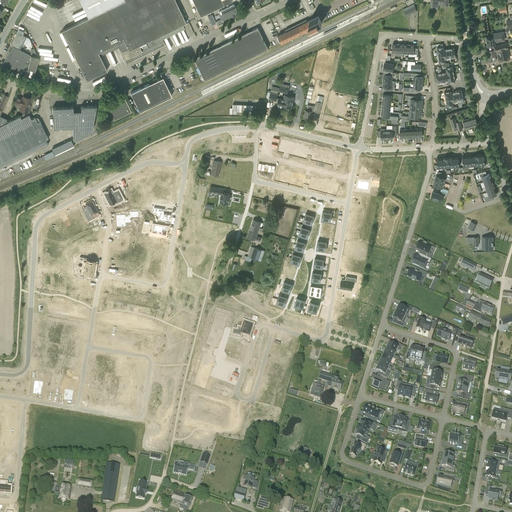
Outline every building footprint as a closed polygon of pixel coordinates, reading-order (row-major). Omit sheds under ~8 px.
[(79,0),(88,17),(62,30),(82,72),(86,80),(107,70),(98,52),(101,51),(103,49),(107,48),(111,46),(114,44),(117,43),(126,63),(165,44),(160,34),(163,33),(167,31),(171,29),(177,26),(180,25),(186,22),(175,0),(79,0)] [(232,1),(231,0),(192,0),(200,16),(232,1)] [(223,20),(238,13),(236,8),(237,7),(237,6),(236,5),(235,5),(234,5),(234,4),(219,12),(223,20)] [(39,20),(43,12),(31,5),(27,13),(39,20)] [(415,9),(414,6),(404,10),(407,16),(416,12),(415,9)] [(212,15),(207,17),(212,25),(216,23),(212,15)] [(322,23),(318,16),(278,35),(281,43),(322,23)] [(183,24),(189,35),(194,33),(188,22),(183,24)] [(194,59),(205,80),(268,49),(258,27),(251,31),(249,32),(221,45),(219,46),(217,47),(194,59)] [(10,45),(12,46),(18,49),(21,45),(26,37),(22,35),(24,32),(18,29),(16,33),(16,34),(14,39),(10,45)] [(494,44),(494,42),(504,40),(503,32),(492,34),(493,36),(486,37),(488,45),(492,45),(492,46),(493,48),(494,48),(495,51),(494,46),(495,46),(494,44)] [(508,49),(506,43),(495,46),(494,46),(495,51),(496,51),(499,62),(510,59),(507,49),(508,49)] [(409,45),(408,54),(417,54),(418,48),(414,48),(414,45),(409,45)] [(39,58),(31,56),(18,49),(12,46),(2,65),(26,72),(25,76),(29,77),(33,78),(36,67),(37,64),(39,58)] [(484,59),(481,60),(481,64),(491,63),(491,57),(492,61),(496,60),(494,50),(489,51),(490,57),(484,58),(484,59)] [(408,61),(407,70),(421,71),(421,65),(415,64),(415,61),(408,61)] [(392,81),(392,76),(395,76),(395,72),(384,72),(384,75),(383,75),(383,81),(392,81)] [(414,82),(422,83),(423,77),(421,77),(421,74),(411,73),(411,77),(414,77),(414,82)] [(163,78),(163,77),(131,92),(139,111),(171,96),(163,78)] [(392,81),(383,81),(383,87),(385,87),(385,90),(394,90),(395,87),(394,87),(394,81),(392,81)] [(422,83),(414,82),(413,88),(403,87),(403,91),(421,92),(421,89),(422,89),(422,83)] [(269,99),(276,100),(277,94),(278,92),(288,94),(289,85),(280,83),(279,87),(272,86),(269,99)] [(131,111),(123,94),(105,103),(113,120),(131,111)] [(4,95),(0,103),(0,107),(2,108),(3,109),(9,97),(4,95)] [(294,97),(285,95),(284,99),(289,100),(289,103),(292,104),(294,97)] [(304,118),(311,119),(312,111),(313,111),(319,113),(322,103),(322,102),(323,97),(321,96),(317,95),(316,101),(314,106),(307,105),(306,110),(305,110),(304,118)] [(411,103),(422,104),(422,100),(415,99),(415,96),(410,95),(409,98),(411,99),(411,103)] [(29,112),(30,108),(29,108),(31,98),(25,97),(25,98),(16,96),(15,103),(21,104),(20,110),(29,112)] [(277,104),(291,108),(292,104),(289,103),(289,100),(284,99),(279,98),(277,104)] [(230,108),(230,114),(232,114),(232,113),(236,113),(236,112),(253,112),(253,105),(233,104),(232,108),(230,108)] [(96,105),(81,106),(81,110),(73,110),(73,106),(52,107),(53,128),(72,127),(73,140),(92,130),(96,105)] [(390,112),(381,111),(381,116),(387,117),(387,119),(392,120),(397,120),(398,120),(398,116),(390,115),(390,112)] [(0,167),(48,144),(46,139),(48,138),(41,124),(40,121),(38,118),(35,117),(31,119),(29,114),(21,118),(20,116),(6,122),(7,119),(0,115),(0,116),(0,117),(0,167)] [(456,122),(454,117),(450,119),(452,127),(457,126),(458,131),(462,130),(460,121),(456,122)] [(465,129),(477,125),(475,118),(463,121),(465,129)] [(387,129),(387,139),(393,139),(393,136),(396,136),(396,126),(392,126),(392,129),(387,129)] [(387,139),(387,129),(381,129),(381,131),(378,131),(378,137),(381,137),(381,139),(387,139)] [(74,146),(71,140),(52,149),(55,155),(74,146)] [(479,155),(479,165),(487,164),(487,161),(485,161),(484,155),(483,155),(479,155)] [(221,162),(213,161),(211,174),(219,175),(221,162)] [(173,172),(173,171),(170,171),(170,172),(164,171),(164,173),(159,172),(160,183),(166,183),(166,179),(176,180),(176,177),(177,177),(177,172),(173,172)] [(483,182),(492,179),(490,174),(486,175),(485,171),(476,175),(477,179),(482,177),(483,182)] [(148,173),(147,173),(143,175),(143,176),(140,178),(143,185),(155,178),(152,172),(148,173)] [(436,175),(435,180),(444,183),(446,176),(441,174),(441,177),(436,175)] [(492,179),(483,182),(485,187),(493,184),(492,179)] [(444,183),(435,180),(433,185),(438,186),(437,188),(441,189),(441,188),(441,187),(442,188),(444,183)] [(368,190),(369,183),(358,181),(357,189),(368,190)] [(493,184),(485,187),(487,192),(495,189),(493,184)] [(495,189),(487,192),(488,196),(484,198),(485,202),(495,198),(494,195),(497,194),(495,189)] [(122,199),(118,191),(112,193),(111,190),(104,194),(109,204),(115,201),(116,202),(122,199)] [(229,197),(230,193),(223,192),(222,192),(221,194),(221,195),(220,199),(220,202),(221,203),(221,204),(226,205),(226,204),(228,204),(228,200),(229,200),(230,197),(229,197)] [(433,192),(431,198),(441,201),(443,195),(433,192)] [(157,199),(156,206),(168,208),(168,204),(167,204),(168,203),(172,204),(173,198),(162,196),(161,200),(157,199)] [(355,196),(354,204),(366,206),(367,198),(363,197),(360,196),(360,197),(355,196)] [(92,201),(91,200),(85,203),(88,209),(84,212),(88,220),(94,217),(93,214),(97,211),(94,205),(95,204),(93,201),(92,201)] [(83,211),(81,212),(80,211),(78,207),(70,211),(76,222),(80,220),(82,223),(88,220),(83,211)] [(158,219),(169,221),(170,214),(163,213),(164,209),(154,207),(153,211),(157,212),(156,214),(159,215),(158,219)] [(138,211),(130,212),(130,215),(128,215),(128,216),(125,216),(125,215),(116,215),(117,227),(126,226),(125,223),(131,223),(131,217),(138,217),(138,211)] [(64,214),(56,218),(63,232),(71,228),(64,214)] [(261,222),(254,219),(250,229),(255,231),(254,231),(256,232),(257,233),(258,230),(261,231),(262,228),(259,227),(261,222)] [(45,228),(44,241),(53,241),(53,234),(54,234),(56,236),(61,234),(54,221),(47,225),(49,228),(45,228)] [(477,224),(471,221),(468,227),(474,230),(477,224)] [(161,233),(166,234),(166,232),(167,226),(153,224),(152,231),(150,231),(149,234),(161,236),(161,233)] [(261,238),(256,236),(257,233),(256,232),(254,231),(255,231),(250,229),(250,232),(249,231),(247,237),(260,241),(261,238)] [(358,232),(350,231),(349,238),(361,240),(362,233),(365,234),(366,230),(358,229),(358,232)] [(114,239),(126,241),(127,238),(132,239),(133,233),(122,231),(122,234),(115,233),(114,239)] [(86,235),(85,245),(87,245),(97,247),(97,245),(98,246),(99,242),(98,242),(98,240),(96,240),(92,239),(92,236),(86,235)] [(154,246),(165,248),(166,241),(158,240),(158,237),(152,236),(152,239),(155,240),(154,246)] [(473,237),(467,237),(467,242),(468,242),(473,242),(473,245),(479,245),(478,237),(473,237)] [(482,242),(485,242),(485,249),(493,249),(492,237),(482,237),(482,242)] [(126,241),(114,239),(113,245),(120,246),(119,249),(127,251),(128,247),(125,247),(126,241)] [(420,242),(416,249),(422,252),(421,255),(431,259),(432,256),(428,254),(432,247),(427,245),(423,243),(420,242)] [(84,251),(83,254),(89,255),(90,252),(94,252),(96,253),(97,247),(87,245),(86,251),(84,251)] [(347,245),(346,253),(355,255),(355,251),(358,251),(358,247),(347,245)] [(165,248),(154,246),(153,252),(150,251),(149,255),(155,256),(156,253),(164,254),(165,248)] [(252,258),(258,260),(262,250),(257,248),(254,247),(250,258),(252,258)] [(42,252),(41,259),(54,259),(54,254),(59,255),(60,249),(50,249),(50,252),(42,252)] [(413,261),(412,262),(414,263),(413,264),(419,267),(419,266),(424,268),(427,263),(429,265),(432,260),(430,259),(421,255),(419,254),(417,257),(415,256),(415,257),(413,261)] [(148,255),(148,258),(151,259),(150,264),(161,266),(163,260),(159,260),(158,259),(159,256),(148,255)] [(94,268),(95,262),(90,261),(88,261),(88,258),(80,256),(79,260),(82,261),(82,266),(94,268)] [(41,259),(41,265),(49,266),(49,269),(55,270),(56,266),(53,266),(54,259),(41,259)] [(464,259),(460,266),(468,269),(471,263),(464,259)] [(146,270),(145,273),(155,275),(156,272),(157,272),(160,273),(161,266),(150,264),(149,270),(146,270)] [(93,274),(94,268),(82,266),(81,271),(80,271),(79,275),(85,277),(86,273),(91,274),(93,274)] [(419,270),(417,273),(411,270),(408,277),(419,282),(422,276),(424,277),(426,274),(419,270)] [(79,286),(91,288),(92,281),(84,280),(85,277),(79,275),(78,275),(78,279),(80,279),(79,286)] [(481,275),(481,276),(477,283),(481,285),(480,286),(485,289),(486,287),(489,288),(492,281),(493,280),(491,279),(485,277),(481,275)] [(341,279),(340,288),(352,290),(353,285),(355,285),(356,278),(346,276),(346,277),(347,277),(346,279),(345,279),(345,280),(341,279)] [(105,285),(104,293),(108,294),(108,297),(111,298),(113,287),(110,286),(110,285),(105,285)] [(460,285),(458,290),(467,294),(470,289),(460,285)] [(76,292),(75,295),(82,296),(82,293),(90,294),(91,288),(79,286),(78,292),(76,292)] [(115,289),(114,295),(122,296),(124,287),(119,286),(118,290),(115,289)] [(124,287),(122,296),(130,297),(131,292),(128,292),(129,287),(124,287)] [(134,292),(132,300),(135,301),(140,302),(140,297),(141,297),(142,294),(141,294),(142,291),(137,290),(137,293),(134,292)] [(145,294),(144,302),(150,303),(149,305),(153,306),(153,305),(155,295),(152,295),(152,292),(148,291),(147,294),(145,294)] [(155,295),(153,305),(157,305),(157,302),(161,302),(161,303),(162,303),(162,302),(163,294),(163,293),(163,294),(159,293),(158,295),(155,295)] [(459,302),(459,304),(466,307),(472,310),(473,310),(476,304),(473,303),(468,301),(468,302),(465,300),(463,304),(459,302)] [(476,304),(473,310),(476,311),(478,312),(481,313),(482,311),(487,314),(491,316),(493,312),(495,308),(490,306),(485,303),(485,304),(483,303),(480,302),(479,304),(479,306),(476,304)] [(458,305),(455,311),(464,315),(467,309),(458,305)] [(396,312),(407,317),(410,311),(411,312),(412,309),(407,306),(405,309),(399,306),(398,307),(398,306),(396,309),(397,310),(396,312)] [(343,312),(336,311),(335,317),(338,318),(338,319),(342,319),(342,318),(345,319),(346,313),(348,314),(349,310),(343,309),(343,312)] [(471,311),(468,318),(480,323),(479,325),(488,330),(491,322),(482,318),(482,317),(471,311)] [(407,317),(396,312),(395,315),(394,315),(392,317),(393,318),(393,319),(398,321),(396,325),(403,328),(405,324),(404,324),(407,317)] [(501,320),(503,325),(511,322),(510,316),(501,320)] [(422,330),(425,322),(419,320),(420,318),(417,317),(415,322),(418,323),(416,329),(422,331),(423,330),(422,330)] [(430,323),(425,322),(422,330),(423,330),(429,333),(430,329),(433,330),(436,322),(431,321),(430,323)] [(241,333),(249,336),(253,325),(244,322),(242,330),(239,329),(238,332),(234,331),(233,334),(240,336),(241,333)] [(105,332),(104,341),(106,342),(106,343),(111,344),(111,341),(114,341),(115,334),(112,334),(113,333),(109,333),(110,327),(106,326),(105,332)] [(449,340),(450,335),(453,336),(456,330),(452,329),(451,333),(440,329),(437,336),(441,338),(441,339),(447,341),(448,340),(449,340)] [(116,332),(114,340),(118,341),(118,343),(121,344),(123,337),(125,337),(125,333),(116,332)] [(137,338),(136,347),(137,348),(137,349),(142,349),(142,346),(145,347),(147,336),(142,335),(141,338),(137,338)] [(147,336),(145,347),(148,347),(148,350),(154,351),(156,341),(150,340),(151,337),(147,336)] [(245,349),(244,348),(245,345),(246,345),(244,344),(245,341),(232,336),(231,340),(233,341),(232,345),(244,349),(245,349)] [(466,336),(465,338),(461,337),(458,344),(463,346),(462,346),(466,347),(471,348),(474,339),(466,336)] [(37,341),(36,347),(47,347),(47,344),(49,344),(49,339),(44,338),(44,341),(37,341)] [(387,347),(386,349),(396,353),(397,350),(400,351),(402,346),(397,343),(395,346),(389,343),(389,344),(388,344),(387,346),(387,347)] [(272,353),(284,357),(286,351),(288,352),(289,348),(281,346),(280,349),(274,347),(274,348),(273,348),(272,352),(273,353),(272,353)] [(47,347),(36,347),(36,352),(43,353),(43,356),(48,356),(49,351),(47,351),(47,347)] [(410,354),(407,354),(406,360),(409,361),(409,359),(415,361),(418,348),(412,347),(410,354)] [(424,349),(418,348),(415,361),(424,363),(426,355),(423,354),(424,349)] [(394,356),(396,353),(386,349),(385,349),(384,352),(385,352),(384,354),(393,359),(396,360),(398,358),(394,356)] [(284,357),(272,353),(272,354),(271,354),(270,358),(271,359),(271,360),(277,361),(276,365),(284,367),(285,363),(282,363),(284,357)] [(390,364),(393,359),(384,354),(384,355),(383,354),(382,357),(381,360),(390,364)] [(64,355),(63,359),(65,359),(64,365),(76,367),(77,361),(74,361),(71,360),(72,356),(64,355)] [(438,363),(446,365),(448,358),(444,357),(444,356),(441,356),(437,355),(436,362),(432,362),(431,365),(438,366),(438,363)] [(476,361),(468,358),(467,362),(464,361),(462,369),(474,371),(476,361)] [(35,360),(35,368),(40,368),(39,369),(40,369),(43,369),(43,370),(44,369),(47,369),(47,365),(49,365),(49,361),(35,360)] [(389,367),(390,364),(381,360),(380,360),(379,362),(380,363),(379,365),(388,369),(390,371),(392,368),(389,367)] [(115,367),(114,374),(125,376),(128,363),(120,361),(119,367),(118,367),(118,368),(115,367)] [(132,367),(130,376),(134,377),(135,375),(142,376),(142,371),(143,372),(144,366),(143,366),(144,365),(136,363),(136,368),(132,367)] [(61,371),(61,375),(69,376),(69,373),(72,373),(75,374),(76,367),(64,365),(63,371),(61,371)] [(386,372),(388,369),(379,365),(378,367),(377,367),(376,370),(376,371),(382,374),(381,376),(387,379),(389,374),(386,372)] [(432,371),(431,378),(441,380),(443,373),(436,372),(437,368),(430,367),(429,370),(432,371)] [(496,380),(510,382),(511,373),(511,372),(509,372),(510,369),(501,367),(500,370),(497,370),(496,380)] [(320,375),(319,379),(333,383),(331,388),(340,391),(343,383),(338,382),(339,379),(335,377),(329,375),(321,373),(320,375)] [(458,380),(457,386),(468,388),(469,383),(472,384),(473,377),(467,376),(467,379),(465,379),(465,382),(463,381),(458,380)] [(375,380),(372,387),(378,390),(379,389),(383,391),(386,385),(388,387),(390,383),(378,377),(376,381),(375,380)] [(439,388),(441,380),(431,378),(429,385),(426,384),(425,388),(432,390),(433,386),(439,388)] [(41,394),(41,387),(42,387),(43,381),(34,380),(33,393),(41,394)] [(47,380),(45,391),(49,392),(49,391),(50,392),(49,396),(56,397),(57,386),(53,385),(54,381),(47,380)] [(311,391),(310,395),(320,398),(321,394),(322,392),(324,387),(320,385),(321,381),(318,381),(317,385),(314,384),(311,391)] [(398,396),(404,398),(407,385),(401,384),(401,382),(397,382),(395,390),(399,391),(398,396)] [(264,386),(262,392),(273,395),(276,386),(270,384),(269,388),(264,386)] [(404,398),(410,399),(411,393),(415,394),(416,387),(407,385),(404,398)] [(468,388),(457,386),(456,392),(461,393),(462,393),(461,396),(463,397),(462,400),(468,401),(470,394),(467,394),(468,388)] [(65,389),(63,399),(71,401),(73,390),(65,389)] [(437,404),(439,396),(433,395),(433,394),(433,392),(425,390),(424,393),(427,394),(425,401),(437,404)] [(262,392),(260,398),(266,400),(265,403),(271,405),(273,395),(262,392)] [(113,408),(115,397),(109,396),(109,394),(106,393),(105,399),(108,399),(107,406),(113,408)] [(115,397),(113,408),(120,409),(121,402),(124,402),(126,395),(120,394),(119,397),(115,397)] [(465,408),(468,409),(469,404),(458,402),(457,406),(454,405),(453,408),(452,408),(451,411),(452,412),(452,413),(456,414),(456,415),(459,416),(460,414),(464,415),(465,408)] [(367,405),(364,413),(370,416),(368,419),(376,423),(380,414),(383,415),(385,412),(378,409),(378,410),(367,405)] [(507,418),(511,419),(511,414),(511,411),(506,410),(505,414),(494,411),(493,411),(491,418),(491,419),(492,419),(497,420),(498,420),(500,421),(505,422),(506,422),(507,418)] [(388,429),(398,431),(402,418),(399,417),(398,418),(396,417),(394,422),(393,423),(390,422),(388,429)] [(405,418),(402,417),(402,418),(398,431),(408,434),(409,427),(406,426),(406,425),(407,420),(404,419),(405,418)] [(359,425),(357,428),(368,433),(370,429),(373,431),(376,425),(368,421),(366,424),(361,422),(359,425)] [(429,432),(431,423),(419,421),(417,429),(421,430),(420,435),(427,437),(428,433),(427,433),(427,431),(429,432)] [(2,427),(1,437),(14,438),(15,431),(9,431),(9,428),(2,427)] [(367,437),(368,433),(357,428),(356,431),(355,434),(362,438),(360,441),(367,444),(370,438),(367,437)] [(461,446),(463,437),(460,436),(458,435),(458,434),(453,433),(453,434),(450,434),(448,443),(455,445),(454,449),(464,451),(465,447),(461,446)] [(416,439),(415,446),(425,449),(427,441),(423,440),(424,436),(416,435),(415,439),(416,439)] [(1,437),(0,446),(6,447),(7,447),(7,444),(13,444),(14,438),(1,437)] [(360,449),(363,451),(366,445),(360,443),(359,446),(354,444),(349,454),(357,457),(360,449)] [(0,446),(0,449),(1,450),(1,456),(13,457),(13,451),(6,450),(6,447),(0,446)] [(507,455),(506,455),(507,448),(495,446),(494,453),(501,454),(501,457),(506,459),(507,455)] [(378,449),(374,462),(381,464),(384,457),(386,458),(388,452),(385,451),(385,452),(378,449)] [(444,453),(443,460),(453,462),(454,455),(456,456),(457,453),(451,451),(450,454),(444,453)] [(399,462),(402,462),(405,454),(401,453),(400,455),(393,453),(393,454),(392,454),(391,455),(390,456),(391,457),(392,458),(390,465),(390,466),(393,467),(394,466),(397,467),(399,462)] [(207,465),(210,456),(203,454),(200,462),(207,465)] [(0,462),(0,465),(4,466),(4,463),(12,464),(13,457),(1,456),(0,462)] [(487,467),(486,470),(498,472),(500,465),(499,464),(500,461),(491,459),(491,463),(488,463),(487,467)] [(452,466),(453,462),(443,460),(441,466),(447,468),(447,471),(454,472),(455,467),(452,466)] [(418,465),(407,462),(404,473),(414,476),(418,465)] [(101,499),(114,501),(119,465),(107,463),(101,499)] [(194,467),(188,465),(189,464),(184,463),(183,466),(174,465),(172,473),(178,475),(181,476),(181,475),(186,476),(187,470),(193,471),(194,467)] [(498,472),(486,470),(486,472),(486,473),(486,477),(492,478),(494,479),(495,475),(501,476),(501,472),(498,472)] [(437,484),(449,487),(451,479),(454,479),(455,476),(445,473),(444,477),(439,476),(437,484)] [(254,479),(246,477),(243,487),(252,489),(252,488),(256,489),(258,482),(254,481),(254,479)] [(92,481),(79,479),(77,486),(91,488),(92,481)] [(5,487),(5,483),(0,482),(0,493),(9,494),(10,488),(5,487)] [(137,493),(136,497),(143,499),(144,494),(145,494),(146,490),(145,490),(146,484),(139,483),(138,488),(137,488),(136,493),(137,493)] [(71,486),(60,485),(58,499),(69,500),(69,495),(69,492),(70,492),(71,486)] [(494,492),(490,491),(491,487),(487,486),(486,491),(485,496),(489,496),(488,499),(497,501),(498,496),(500,497),(501,491),(495,490),(494,492)] [(242,494),(244,490),(238,488),(234,499),(243,502),(245,495),(242,494)] [(174,491),(171,501),(181,504),(180,508),(187,511),(188,507),(189,507),(193,497),(185,495),(174,491)] [(260,498),(258,507),(264,508),(265,506),(268,507),(269,501),(260,498)] [(283,511),(290,511),(293,501),(283,498),(280,511),(283,511)] [(334,507),(332,506),(330,506),(329,506),(327,511),(328,511),(338,511),(342,502),(340,501),(336,500),(334,507)]
